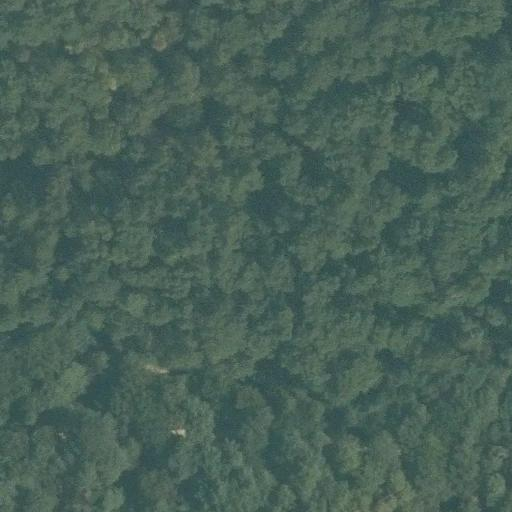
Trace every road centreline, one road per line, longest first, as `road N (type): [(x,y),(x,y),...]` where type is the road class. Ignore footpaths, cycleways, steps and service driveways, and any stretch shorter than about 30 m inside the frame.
road 1 (unknown): [(511,337),(474,344),(337,341),(266,353),(191,384),(105,361),(0,405)]
road 2 (track): [(0,456),(215,436),(511,463)]
